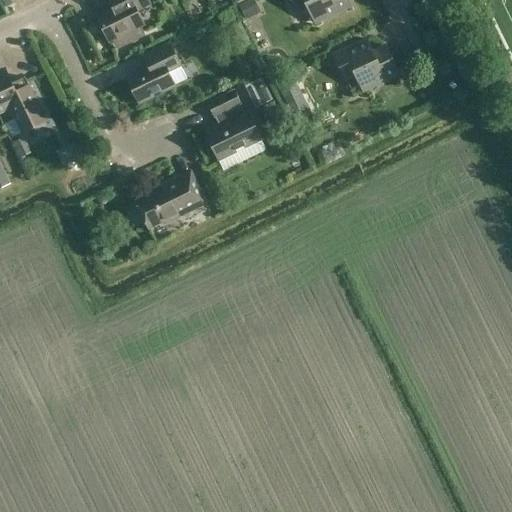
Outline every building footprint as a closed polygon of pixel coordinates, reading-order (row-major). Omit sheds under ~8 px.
[(136,11),(150,4),(147,0),(108,0),(113,9),(97,17),(109,42),(143,25),(136,11)] [(315,23),(351,6),(347,0),(291,0),(297,12),(307,7),(315,23)] [(363,91),(399,75),(386,47),(373,53),(367,40),(333,55),(345,80),(355,75),(363,91)] [(168,73),(180,66),(170,44),(143,57),(149,68),(127,78),(139,102),(174,85),(168,73)] [(46,122),(25,77),(12,83),(6,71),(3,72),(0,70),(0,112),(10,108),(23,133),(46,122)] [(219,161),(261,140),(247,113),(245,114),(240,105),(241,104),(234,91),(207,104),(214,117),(218,116),(222,125),(205,133),(219,161)] [(21,158),(31,153),(24,138),(14,143),(21,158)] [(0,188),(11,184),(0,161),(0,188)] [(165,223),(206,203),(191,172),(159,187),(160,190),(135,201),(149,229),(164,221),(165,223)]
